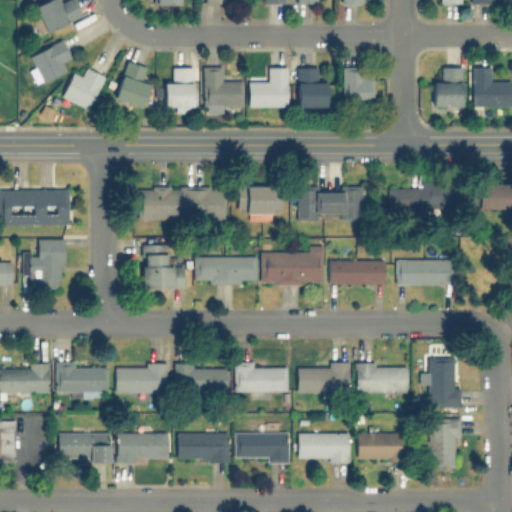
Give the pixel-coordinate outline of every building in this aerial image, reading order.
[(79,15),(72,0),(62,0),(58,2),(57,0),(43,0),(28,7),(39,32),(79,15)] [(59,60),(68,55),(58,38),(26,56),(40,81),(63,68),(59,60)] [(144,66),(124,59),(112,97),(139,105),(146,82),(139,80),(144,66)] [(173,111),(191,112),(192,66),(171,65),(171,78),(162,78),(161,105),(173,105),(173,111)] [(240,79),(220,79),(220,65),(201,65),(201,112),(221,112),(221,104),(240,104),(240,79)] [(508,104),(508,79),(489,79),(489,65),(469,65),(469,104),(508,104)] [(284,66),(264,66),(264,80),(245,80),(245,105),(284,105),(284,66)] [(294,66),(294,105),(322,105),(322,77),(314,77),(314,66),(294,66)] [(369,76),(359,76),(359,66),(339,66),(339,100),(369,100),(369,76)] [(458,104),(458,66),(439,66),(439,77),(431,77),(431,104),(458,104)] [(101,75),(84,67),(80,75),(71,71),(59,96),(87,108),(101,75)] [(419,186),(385,187),(386,208),(450,206),(449,180),(418,181),(419,186)] [(471,208),(511,207),(511,188),(511,183),(471,183),(471,208)] [(277,184),(234,184),(234,210),(247,210),(247,217),(265,217),(265,211),(277,211),(277,184)] [(359,219),(359,185),(294,184),(294,219),(318,219),(318,211),(337,211),(337,218),(359,219)] [(221,218),(222,185),(135,185),(135,218),(221,218)] [(0,187),(0,223),(66,223),(66,187),(0,187)] [(28,286),(59,286),(60,237),(34,237),(34,250),(19,249),(19,274),(29,274),(28,286)] [(180,286),(180,265),(165,265),(165,242),(138,242),(138,286),(180,286)] [(305,250),(258,250),(258,282),(319,282),(319,244),(305,244),(305,250)] [(253,254),(192,254),(192,282),(253,282),(253,254)] [(393,283),(448,283),(448,257),(393,257),(393,283)] [(380,281),(380,258),(325,258),(325,281),(380,281)] [(9,260),(0,260),(0,282),(9,282),(9,260)] [(425,405),(454,405),(454,356),(425,356),(425,405)] [(72,366),(72,360),(52,360),(52,390),(68,390),(68,395),(104,395),(105,366),(72,366)] [(346,390),(346,360),(325,360),(325,365),(294,365),(294,390),(346,390)] [(231,361),(231,390),(284,390),(284,365),(251,365),(251,361),(231,361)] [(403,390),(403,361),(352,362),(352,390),(403,390)] [(165,390),(165,363),(113,363),(113,390),(165,390)] [(0,391),(45,391),(45,364),(12,364),(0,364),(0,391)] [(171,365),(172,389),(225,389),(225,364),(171,365)] [(455,464),(455,417),(426,417),(426,464),(455,464)] [(12,419),(0,419),(0,459),(12,459),(12,419)] [(106,460),(106,430),(55,430),(55,460),(106,460)] [(165,459),(165,430),(113,430),(113,459),(165,459)] [(231,430),(232,456),(265,456),(265,461),(285,461),(285,430),(231,430)] [(224,459),(224,431),(174,431),(174,459),(224,459)] [(346,431),(295,431),(295,459),(346,459),(346,431)] [(400,458),(400,431),(354,431),(354,458),(400,458)]
